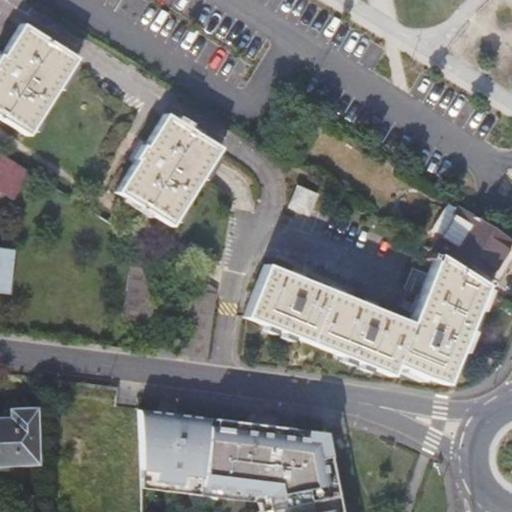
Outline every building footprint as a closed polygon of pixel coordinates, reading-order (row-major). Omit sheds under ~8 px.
[(0,57),(21,24),(0,9),(0,57)] [(21,24),(0,57),(0,117),(28,135),(77,58),(21,24)] [(28,135),(114,189),(163,113),(77,58),(28,135)] [(246,96),(236,111),(257,124),(266,109),(246,96)] [(163,113),(114,189),(168,225),(218,148),(163,113)] [(0,188),(21,201),(27,171),(0,154),(0,188)] [(298,180),(290,202),(309,209),(317,187),(298,180)] [(458,209),(431,253),(436,256),(464,274),(466,268),(496,286),(511,260),(511,250),(508,247),(510,242),(489,229),(458,209)] [(0,292),(7,294),(14,248),(0,246),(0,292)] [(120,251),(114,321),(141,325),(147,254),(120,251)] [(444,382),(484,287),(464,274),(436,256),(410,320),(264,261),(243,313),(388,372),(392,360),(444,382)] [(182,289),(174,354),(200,358),(209,291),(182,289)] [(0,463),(35,462),(33,408),(8,409),(8,418),(0,418),(0,463)] [(329,511),(320,461),(328,460),(323,433),(137,410),(141,466),(160,470),(159,480),(187,484),(189,474),(207,476),(205,487),(232,490),(231,498),(247,500),(248,492),(271,496),(273,511),(329,511)] [(337,511),(328,460),(320,461),(329,511),(337,511)] [(160,470),(141,466),(142,485),(231,498),(232,490),(205,487),(207,476),(189,474),(187,484),(159,480),(160,470)] [(264,503),(265,511),(273,511),(271,496),(248,492),(247,500),(264,503)]
